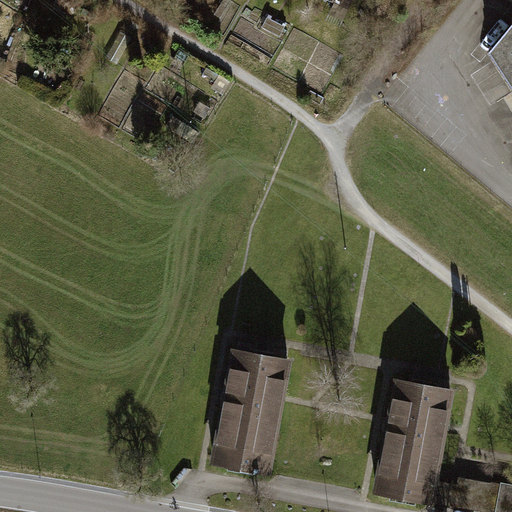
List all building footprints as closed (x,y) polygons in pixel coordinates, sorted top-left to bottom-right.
[(232,4),(225,0),(224,0),(214,15),(222,20),(232,4)] [(333,0),(328,16),(345,21),(351,0),(333,0)] [(268,18),(262,32),(279,40),(286,27),(268,18)] [(511,22),(487,54),(511,89),(511,22)] [(217,77),(194,114),(205,121),(229,84),(217,77)] [(171,115),(164,127),(193,144),(200,133),(171,115)] [(236,350),(215,465),(269,475),(291,360),(236,350)] [(455,388),(393,376),(370,493),(432,505),(455,388)] [(469,481),(439,482),(440,505),(469,504),(469,481)]
